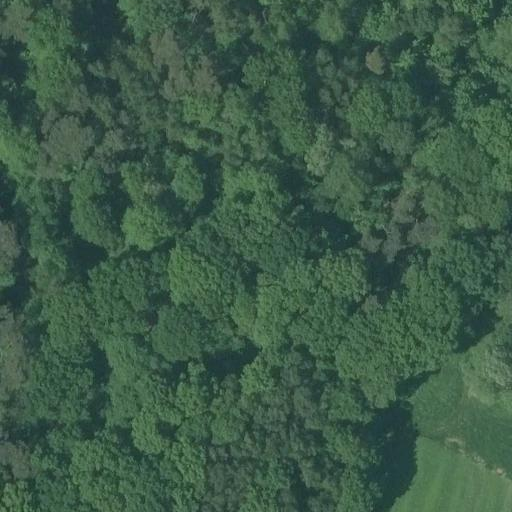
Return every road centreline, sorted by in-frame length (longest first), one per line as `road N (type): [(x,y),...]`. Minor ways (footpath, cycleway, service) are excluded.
road 1 (track): [(511,143),(0,409)]
road 2 (track): [(511,344),(411,410),(373,412),(347,381),(350,346),(426,232),(442,179)]
